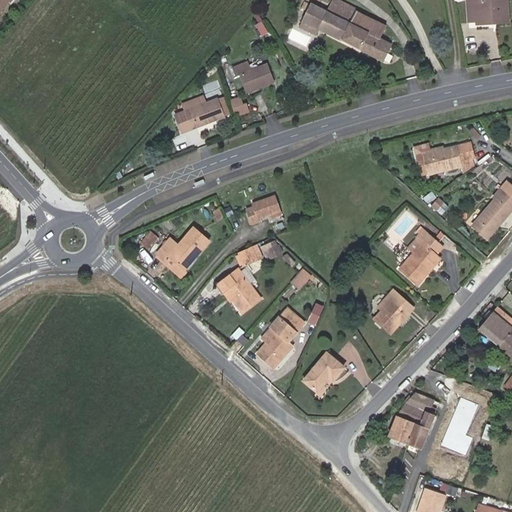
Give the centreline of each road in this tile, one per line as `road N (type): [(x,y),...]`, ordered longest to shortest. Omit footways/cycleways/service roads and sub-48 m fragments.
road 1 (tertiary): [(511,81),(277,139),(156,187),(94,224)]
road 2 (residential): [(328,446),(93,251)]
road 3 (residential): [(328,446),(511,260)]
